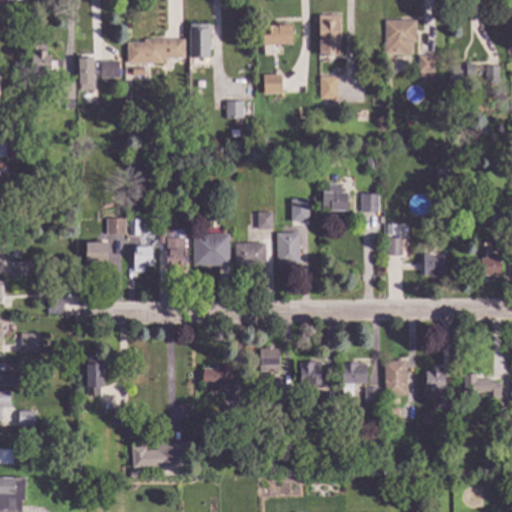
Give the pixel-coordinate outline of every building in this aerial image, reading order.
[(339,56),(317,57),(315,18),(338,17),(339,56)] [(414,44),(409,45),(410,56),(382,58),(381,23),(413,21),(414,44)] [(290,46),(259,47),(258,24),(289,23),(290,46)] [(207,58),(187,59),(186,26),(206,25),(207,58)] [(182,60),(160,61),(160,65),(125,66),(124,45),(142,44),(142,41),(181,40),(182,60)] [(44,57),(46,57),(47,62),(54,61),(55,73),(29,75),(28,57),(32,57),(32,52),(43,51),(44,57)] [(433,75),(416,75),(415,57),(432,57),(433,75)] [(92,91),(78,92),(78,85),(76,85),(74,59),(90,58),(92,91)] [(117,79),(98,80),(98,62),(117,62),(117,79)] [(473,78),(462,79),(462,83),(445,84),(445,67),(472,66),(473,78)] [(496,85),(482,85),(482,68),(496,67),(496,85)] [(335,100),(318,100),(317,79),(335,78),(335,100)] [(71,112),(62,113),(61,101),(54,101),(53,83),(70,82),(71,112)] [(272,92),(258,92),(258,83),(272,83),(272,92)] [(242,123),(223,124),(222,103),(242,102),(242,123)] [(18,159),(3,159),(3,143),(18,142),(18,159)] [(373,170),(364,170),(364,159),(373,159),(373,170)] [(340,194),(345,194),(345,211),(328,212),(327,208),(318,209),(318,192),(325,192),(325,184),(339,184),(340,194)] [(17,214),(1,214),(1,193),(16,192),(17,214)] [(375,213),(358,214),(358,195),(375,195),(375,213)] [(200,205),(191,205),(191,197),(200,197),(200,205)] [(187,208),(178,208),(178,200),(187,200),(187,208)] [(288,201),(289,223),(307,223),(307,200),(288,201)] [(270,233),(254,234),(253,214),(269,214),(270,233)] [(507,232),(494,232),(494,215),(506,214),(507,232)] [(123,237),(104,237),(104,221),(123,221),(123,237)] [(139,237),(127,237),(127,221),(138,221),(139,237)] [(393,234),(385,235),(384,224),(393,224),(393,234)] [(297,265),(273,266),(273,234),(296,234),(297,265)] [(227,266),(190,267),(189,237),(226,236),(227,266)] [(399,258),(384,259),(384,239),(399,238),(399,258)] [(183,267),(164,268),(163,240),(181,239),(183,267)] [(105,265),(97,265),(97,267),(91,267),(91,265),(83,265),(83,245),(104,244),(105,265)] [(263,269),(232,270),(231,245),(262,244),(263,269)] [(150,267),(142,267),(142,275),(131,275),(131,249),(150,249),(150,267)] [(430,260),(442,259),(442,278),(422,278),(421,257),(430,256),(430,260)] [(499,276),(492,276),(492,281),(485,281),(485,276),(477,277),(476,259),(498,259),(499,276)] [(29,279),(10,279),(10,264),(29,264),(29,279)] [(60,314),(45,314),(44,299),(60,299),(60,314)] [(38,353),(18,354),(17,336),(37,336),(38,353)] [(270,349),(277,349),(278,373),(258,374),(258,351),(264,351),(264,347),(270,347),(270,349)] [(0,386),(14,387),(14,371),(2,371),(2,356),(0,355),(0,386)] [(98,365),(101,365),(102,388),(97,388),(98,398),(84,398),(83,366),(85,366),(85,356),(98,356),(98,365)] [(405,396),(382,397),(381,362),(395,362),(395,361),(404,360),(405,396)] [(318,387),(297,387),(296,364),(317,364),(318,387)] [(356,365),(364,365),(364,386),(353,387),(353,397),(340,398),(339,364),(356,364),(356,365)] [(230,387),(217,388),(217,392),(203,393),(202,386),(199,386),(199,370),(214,370),(214,367),(229,366),(230,387)] [(443,392),(424,392),(423,374),(442,373),(443,392)] [(475,381),(491,381),(491,385),(500,384),(500,399),(489,399),(489,394),(461,394),(460,375),(475,374),(475,381)] [(378,388),(378,404),(363,405),(363,389),(378,388)] [(290,413),(271,413),(271,391),(289,391),(290,413)] [(333,412),(317,412),(317,394),(333,394),(333,412)] [(239,424),(221,424),(221,409),(238,408),(239,424)] [(511,427),(494,427),(494,408),(511,408),(511,427)] [(396,424),(392,424),(392,436),(380,436),(379,409),(396,409),(396,424)] [(126,427),(109,427),(108,411),(126,410),(126,427)] [(34,428),(16,429),(16,413),(34,413),(34,428)] [(284,426),(271,426),(271,416),(283,416),(284,426)] [(449,434),(437,434),(437,417),(448,417),(449,434)] [(182,466),(130,469),(129,449),(142,448),(143,452),(154,451),(153,443),(181,442),(182,466)] [(30,466),(10,467),(10,450),(29,450),(30,466)] [(22,502),(18,502),(18,511),(0,511),(0,479),(22,479),(22,502)]
